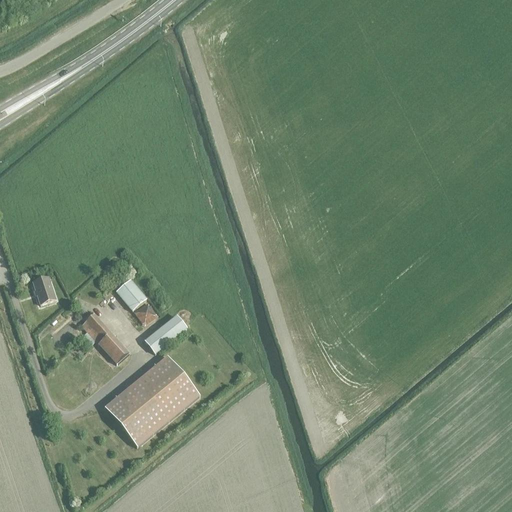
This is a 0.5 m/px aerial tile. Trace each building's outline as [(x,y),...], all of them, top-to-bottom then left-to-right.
[(33,285),(40,308),(55,303),(47,280),(33,285)] [(116,295),(132,314),(146,302),(130,283),(116,295)] [(116,367),(128,356),(90,314),(82,322),(85,325),(81,329),(87,335),(81,340),(89,349),(95,344),(116,367)] [(144,344),(155,357),(186,331),(176,319),(144,344)] [(105,411),(137,451),(200,400),(168,360),(105,411)]
